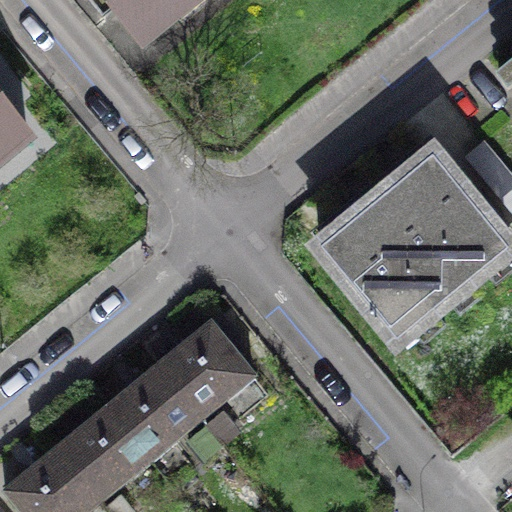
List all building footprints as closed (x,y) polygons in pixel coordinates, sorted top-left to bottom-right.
[(107,0),(143,43),(179,14),(174,8),(184,0),(107,0)] [(0,161),(27,139),(0,106),(0,161)] [(511,175),(483,142),(469,155),(511,205),(511,175)] [(432,159),(320,250),(397,342),(511,247),(511,229),(502,218),(489,228),(432,159)] [(209,324),(157,367),(201,420),(252,377),(209,324)] [(157,367),(107,408),(151,461),(201,420),(157,367)] [(57,450),(100,502),(151,461),(107,408),(57,450)] [(57,450),(5,493),(20,511),(88,511),(100,502),(57,450)]
